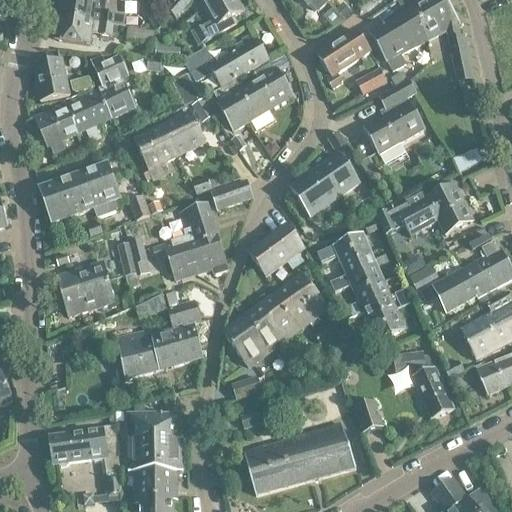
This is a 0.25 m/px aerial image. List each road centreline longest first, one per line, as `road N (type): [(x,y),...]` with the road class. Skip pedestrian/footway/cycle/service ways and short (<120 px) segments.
road 1 (residential): [(209,511),(195,422),(243,245),(320,125),(307,58),(270,0)]
road 2 (residential): [(31,472),(26,220),(9,92),(32,0)]
road 3 (residential): [(359,511),(511,421)]
road 4 (residential): [(511,167),(482,20),(468,0)]
